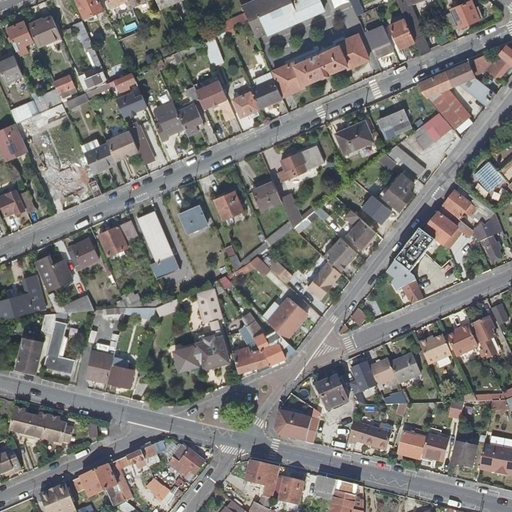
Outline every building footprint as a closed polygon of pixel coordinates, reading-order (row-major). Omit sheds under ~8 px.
[(77,0),(84,18),(103,10),(99,0),(77,0)] [(127,0),(107,0),(111,9),(128,1),(127,0)] [(131,8),(150,0),(127,0),(128,1),(131,8)] [(171,4),(179,0),(156,0),(160,9),(171,4)] [(192,18),(183,0),(179,0),(171,4),(174,11),(176,10),(182,22),(192,18)] [(249,23),(292,4),(290,0),(263,0),(256,3),(255,1),(242,6),(246,15),(249,23)] [(249,23),(257,41),(325,12),(319,0),(301,0),(299,1),(292,4),(249,23)] [(319,0),(325,12),(330,25),(356,14),(355,12),(349,0),(319,0)] [(349,0),(355,12),(360,9),(356,0),(349,0)] [(415,44),(421,57),(430,53),(409,5),(422,0),(396,0),(397,0),(405,21),(415,44)] [(447,17),(454,32),(487,18),(482,6),(479,8),(475,0),(470,0),(451,9),(454,15),(447,17)] [(235,29),(249,23),(246,15),(223,24),(226,33),(235,29)] [(53,17),(30,28),(38,47),(62,37),(53,17)] [(400,51),(415,44),(405,21),(391,28),(400,51)] [(105,72),(83,22),(75,26),(80,40),(84,38),(97,68),(99,74),(87,80),(84,74),(78,76),(84,88),(86,94),(97,89),(110,84),(107,77),(105,72)] [(34,43),(25,23),(9,31),(19,57),(29,53),(26,46),(34,43)] [(223,24),(222,24),(213,28),(217,37),(226,33),(223,24)] [(378,58),(394,51),(384,27),(365,35),(372,50),(374,49),(378,58)] [(226,33),(229,39),(237,35),(235,29),(226,33)] [(174,49),(177,48),(172,35),(166,38),(169,47),(170,51),(174,49)] [(294,64),(275,73),(285,97),(306,89),(304,86),(347,67),(348,70),(369,61),(358,36),(337,45),(338,48),(296,66),(294,64)] [(202,43),(200,37),(187,43),(189,49),(199,44),(202,43)] [(209,40),(203,43),(213,67),(214,67),(214,68),(224,64),(219,49),(213,52),(209,40)] [(189,49),(179,53),(182,59),(202,50),(199,44),(189,49)] [(170,51),(169,47),(161,50),(164,58),(175,53),(174,49),(170,51)] [(511,66),(511,51),(507,48),(499,57),(500,58),(492,67),(489,59),(495,57),(494,53),(468,64),(472,72),(475,79),(491,72),(500,79),(511,65),(511,66)] [(182,59),(179,53),(173,56),(176,61),(170,63),(172,68),(184,63),(182,59)] [(155,62),(152,54),(145,57),(149,65),(155,62)] [(13,56),(0,61),(0,73),(5,85),(23,78),(13,56)] [(105,72),(107,77),(110,84),(119,80),(133,73),(129,62),(121,66),(121,67),(117,69),(117,68),(113,70),(113,69),(105,72)] [(487,108),(496,97),(476,81),(475,79),(472,72),(468,64),(442,75),(419,86),(423,94),(427,98),(431,104),(433,106),(438,112),(439,114),(454,133),(457,131),(461,136),(472,126),(469,122),(472,120),(450,91),(460,87),(487,108)] [(99,74),(97,68),(84,74),(87,80),(99,74)] [(138,83),(133,73),(119,80),(110,84),(112,89),(118,86),(121,94),(132,90),(130,86),(138,83)] [(57,89),(63,104),(67,102),(72,100),(70,94),(77,91),(70,75),(54,82),(57,89)] [(260,109),(283,99),(273,77),(250,87),(260,109)] [(200,101),(204,109),(227,99),(219,80),(196,90),(200,101)] [(112,89),(110,84),(97,89),(99,94),(112,89)] [(63,104),(57,89),(34,100),(34,102),(40,114),(63,104)] [(99,94),(97,89),(86,94),(88,98),(99,94)] [(194,105),(200,101),(196,90),(195,89),(188,92),(194,105)] [(259,111),(249,90),(247,92),(248,95),(234,102),(242,118),(250,114),(252,119),(259,115),(257,112),(259,111)] [(117,101),(125,118),(132,115),(136,113),(144,109),(139,98),(136,99),(134,93),(117,101)] [(88,98),(86,94),(81,96),(76,98),(78,104),(89,100),(88,98)] [(144,109),(148,108),(143,96),(139,98),(144,109)] [(72,100),(67,102),(70,109),(79,106),(78,104),(76,98),(72,100)] [(227,120),(235,116),(228,100),(220,104),(227,120)] [(40,114),(34,102),(11,112),(16,124),(40,114)] [(63,104),(40,114),(16,124),(21,136),(68,115),(65,109),(63,104)] [(156,126),(163,143),(169,140),(169,137),(185,129),(174,104),(157,111),(163,123),(156,126)] [(185,129),(189,137),(199,132),(199,130),(204,128),(202,123),(202,122),(196,106),(189,109),(187,105),(183,107),(184,109),(179,111),(187,129),(185,129)] [(415,116),(418,122),(423,120),(424,121),(438,112),(433,106),(415,116)] [(412,129),(404,112),(379,124),(383,133),(385,131),(387,134),(394,131),(396,136),(412,129)] [(426,125),(423,127),(416,132),(413,135),(425,152),(447,135),(438,125),(433,119),(426,125)] [(413,126),(416,132),(423,127),(426,125),(424,121),(423,120),(418,122),(413,126)] [(373,143),(364,123),(336,135),(345,155),(373,143)] [(15,141),(22,138),(21,136),(16,124),(0,131),(0,150),(5,163),(14,159),(6,141),(8,140),(14,138),(15,141)] [(140,152),(146,166),(156,162),(140,126),(130,130),(131,132),(140,152)] [(131,156),(140,152),(131,132),(107,142),(109,145),(116,162),(125,159),(124,157),(129,155),(131,156)] [(94,175),(118,165),(116,162),(109,145),(85,154),(94,175)] [(324,165),(317,147),(281,162),(285,172),(278,175),(282,184),(324,165)] [(397,164),(418,181),(426,171),(397,147),(387,156),(397,164)] [(397,164),(387,156),(381,163),(391,171),(397,164)] [(511,189),(511,188),(511,187),(511,186),(511,163),(499,177),(511,189)] [(489,192),(501,180),(486,165),(474,176),(489,192)] [(35,167),(43,185),(47,183),(39,166),(35,167)] [(416,182),(405,172),(389,191),(386,190),(380,196),(399,211),(413,195),(408,192),(416,182)] [(85,189),(78,175),(59,183),(60,187),(58,189),(60,195),(64,194),(65,198),(85,189)] [(90,184),(96,198),(103,195),(97,181),(90,184)] [(281,200),(273,181),(255,190),(264,211),(283,203),(281,200)] [(16,192),(0,198),(0,203),(6,218),(17,213),(18,215),(26,212),(16,192)] [(20,197),(28,215),(37,212),(28,193),(20,197)] [(235,193),(216,201),(224,221),(232,218),(243,212),(235,193)] [(281,200),(283,203),(291,222),(294,229),(303,222),(301,217),(292,195),(281,200)] [(496,217),(472,198),(467,204),(457,195),(446,209),(465,223),(469,218),(475,210),(482,215),(478,219),(487,227),(497,218),(496,217)] [(328,202),(322,207),(327,211),(331,206),(328,202)] [(330,216),(321,207),(317,211),(314,213),(324,223),(330,216)] [(208,227),(200,208),(181,217),(188,235),(208,227)] [(307,219),(314,213),(317,211),(314,208),(301,217),(303,222),(307,219)] [(482,215),(475,210),(469,218),(475,222),(478,219),(482,215)] [(152,266),(158,282),(181,273),(154,212),(138,220),(158,264),(152,266)] [(440,217),(426,234),(444,249),(455,235),(458,232),(463,236),(470,241),(475,234),(474,233),(453,217),(448,223),(440,217)] [(232,218),(224,221),(227,228),(229,227),(228,225),(234,223),(232,218)] [(483,226),(474,233),(475,234),(479,245),(485,243),(494,262),(503,259),(500,252),(502,251),(500,244),(497,245),(494,238),(498,237),(497,231),(502,230),(498,222),(497,218),(487,227),(485,228),(483,226)] [(312,224),(307,219),(303,222),(294,229),(300,235),(312,224)] [(374,233),(360,220),(346,236),(360,249),(374,233)] [(139,237),(132,222),(100,236),(109,258),(120,253),(126,251),(129,249),(128,247),(125,242),(139,237)] [(291,222),(267,241),(270,248),(271,248),(294,229),(291,222)] [(455,235),(444,249),(449,252),(450,253),(463,236),(458,232),(455,235)] [(435,244),(420,233),(405,251),(395,263),(397,264),(411,275),(435,244)] [(125,242),(128,247),(141,242),(139,237),(125,242)] [(358,256),(341,240),(324,258),(340,274),(358,256)] [(68,250),(75,267),(97,257),(89,241),(68,250)] [(230,261),(235,274),(246,268),(249,265),(259,257),(269,249),(266,244),(243,262),(243,263),(240,265),(237,258),(230,261)] [(232,248),(225,251),(230,261),(237,258),(232,248)] [(281,258),(271,248),(270,248),(269,249),(259,257),(269,268),(281,258)] [(56,280),(69,274),(64,262),(55,267),(49,254),(42,257),(44,260),(36,264),(49,292),(60,287),(56,280)] [(295,294),(314,313),(320,307),(317,304),(330,286),(340,274),(324,258),(322,256),(307,275),(314,282),(307,290),(302,286),(295,294)] [(259,257),(249,265),(261,276),(269,268),(259,257)] [(271,270),(287,284),(294,277),(278,262),(271,270)] [(116,284),(112,276),(107,264),(103,266),(107,277),(109,277),(113,285),(116,284)] [(415,278),(411,275),(397,264),(389,274),(404,286),(402,288),(413,306),(425,301),(415,278)] [(73,281),(69,274),(56,280),(60,287),(73,281)] [(0,320),(11,319),(32,313),(31,307),(38,305),(44,304),(37,278),(23,282),(27,298),(0,304),(0,320)] [(225,279),(220,282),(223,288),(226,292),(233,287),(225,279)] [(220,282),(214,284),(216,290),(216,291),(223,288),(220,282)] [(205,370),(229,363),(217,322),(224,320),(216,291),(216,290),(196,295),(204,325),(210,323),(212,333),(199,337),(197,341),(199,348),(194,350),(193,347),(174,353),(179,371),(198,367),(198,364),(203,363),(205,370)] [(128,295),(127,292),(120,295),(124,302),(127,309),(135,309),(128,295)] [(134,292),(128,295),(135,309),(141,309),(157,309),(168,304),(166,298),(144,306),(139,295),(136,296),(134,292)] [(54,294),(49,296),(57,315),(67,314),(64,308),(64,307),(60,309),(54,294)] [(76,313),(94,312),(88,297),(64,308),(67,314),(76,313)] [(269,324),(288,340),(308,314),(289,298),(269,324)] [(180,306),(178,300),(168,304),(157,309),(159,315),(158,316),(159,319),(164,317),(163,316),(178,309),(179,311),(183,309),(182,305),(180,306)] [(502,307),(492,311),(499,327),(509,322),(502,307)] [(126,314),(127,309),(121,309),(119,309),(107,310),(95,311),(94,315),(104,314),(104,318),(125,316),(126,314)] [(135,309),(127,309),(126,314),(125,316),(153,322),(157,309),(141,309),(135,309)] [(368,318),(359,310),(352,319),(362,326),(368,318)] [(67,325),(67,314),(57,315),(55,322),(67,325)] [(55,322),(57,315),(46,316),(41,334),(52,336),(55,322)] [(247,328),(252,337),(260,333),(249,316),(242,320),(247,328)] [(481,344),(480,345),(486,358),(496,354),(491,339),(495,337),(492,331),(494,330),(488,318),(473,325),(481,344)] [(65,337),(67,325),(55,322),(52,336),(44,369),(73,376),(77,361),(64,358),(60,357),(65,337)] [(275,331),(286,342),(288,340),(269,324),(275,331)] [(455,353),(457,358),(479,348),(477,345),(480,344),(472,327),(469,328),(468,325),(460,329),(461,331),(448,337),(455,353)] [(257,370),(270,367),(252,337),(247,328),(240,332),(241,334),(243,337),(247,346),(248,349),(257,370)] [(270,368),(287,361),(293,354),(295,352),(286,342),(275,331),(266,342),(260,333),(252,337),(270,367),(270,368)] [(240,375),(257,370),(248,349),(237,352),(234,339),(243,337),(241,334),(229,337),(240,375)] [(110,351),(116,352),(120,337),(114,335),(110,351)] [(429,341),(420,345),(430,366),(452,356),(452,355),(444,338),(444,337),(435,341),(430,343),(429,341)] [(448,337),(444,338),(452,355),(455,353),(448,337)] [(16,373),(36,378),(44,344),(25,339),(16,373)] [(87,379),(109,385),(116,356),(112,355),(111,358),(93,353),(87,379)] [(413,355),(390,365),(396,379),(399,385),(422,375),(413,355)] [(372,373),(378,386),(388,382),(396,379),(390,365),(388,360),(370,368),(372,373)] [(115,361),(114,368),(109,385),(131,391),(135,372),(128,371),(130,364),(115,361)] [(370,368),(368,364),(353,370),(363,392),(371,388),(366,376),(372,373),(370,368)] [(158,377),(160,408),(184,406),(182,387),(192,386),(191,376),(158,377)] [(348,403),(337,377),(317,386),(328,412),(348,403)] [(511,388),(503,393),(506,401),(511,398),(511,388)] [(403,392),(408,405),(412,405),(405,390),(402,391),(403,392)] [(385,402),(387,406),(400,405),(408,405),(403,392),(395,395),(397,399),(385,402)] [(474,394),(474,392),(460,400),(461,403),(466,402),(472,402),(478,402),(474,394)] [(493,393),(474,394),(478,402),(493,401),(493,393)] [(359,405),(365,402),(361,394),(355,397),(359,405)] [(510,411),(506,401),(493,401),(491,412),(510,411)] [(464,409),(466,402),(461,403),(458,403),(453,403),(449,419),(462,419),(464,409)] [(472,402),(466,402),(464,409),(470,411),(472,402)] [(408,405),(400,405),(397,415),(404,417),(408,405)] [(26,411),(15,408),(9,432),(19,434),(19,437),(34,441),(35,438),(55,443),(54,446),(62,448),(63,443),(70,445),(74,429),(67,428),(68,425),(60,423),(61,419),(40,414),(39,418),(25,415),(26,411)] [(311,419),(279,412),(275,427),(277,436),(306,443),(311,419)] [(349,441),(357,443),(386,452),(392,435),(394,427),(382,423),(379,431),(362,426),(354,424),(349,441)] [(429,432),(428,436),(440,439),(442,432),(430,428),(429,432)] [(417,429),(415,437),(427,440),(428,436),(429,432),(417,429)] [(399,455),(421,461),(422,458),(427,440),(415,437),(405,434),(399,455)] [(427,440),(422,458),(444,464),(450,442),(440,439),(428,436),(427,440)] [(166,450),(162,443),(160,444),(141,452),(147,464),(149,470),(160,464),(157,456),(163,454),(166,452),(166,450)] [(477,449),(457,444),(453,464),(473,468),(477,449)] [(174,458),(179,451),(174,446),(166,450),(166,452),(163,454),(171,462),(174,459),(174,458)] [(511,451),(484,446),(479,471),(496,474),(495,475),(506,477),(506,476),(511,477),(511,451)] [(204,463),(182,447),(179,451),(174,458),(174,459),(171,462),(170,463),(172,465),(169,468),(185,481),(190,474),(193,477),(204,463)] [(0,475),(7,473),(15,469),(17,473),(24,470),(17,456),(14,451),(8,454),(0,457),(0,475)] [(147,464),(141,452),(109,466),(114,476),(120,473),(132,468),(133,470),(147,464)] [(250,511),(270,511),(280,471),(250,464),(246,482),(265,488),(263,499),(259,505),(255,503),(250,511)] [(114,476),(109,466),(98,471),(74,481),(78,493),(86,490),(89,497),(105,490),(117,485),(114,476)] [(120,473),(114,476),(117,485),(120,492),(126,503),(132,501),(126,489),(127,489),(120,473)] [(314,498),(322,500),(334,503),(357,508),(358,487),(319,477),(314,498)] [(183,492),(188,485),(179,479),(174,486),(183,492)] [(303,483),(284,479),(279,502),(297,507),(303,483)] [(76,511),(77,511),(65,485),(42,495),(48,511),(76,511)] [(120,492),(117,485),(105,490),(111,501),(111,502),(115,510),(121,507),(125,505),(126,504),(126,503),(120,492)] [(175,489),(171,495),(180,501),(184,496),(175,489)] [(48,511),(42,495),(40,496),(46,511),(48,511)] [(244,511),(240,509),(233,503),(228,509),(231,511),(244,511)] [(357,508),(334,503),(331,511),(330,511),(360,511),(357,511),(357,508)]
